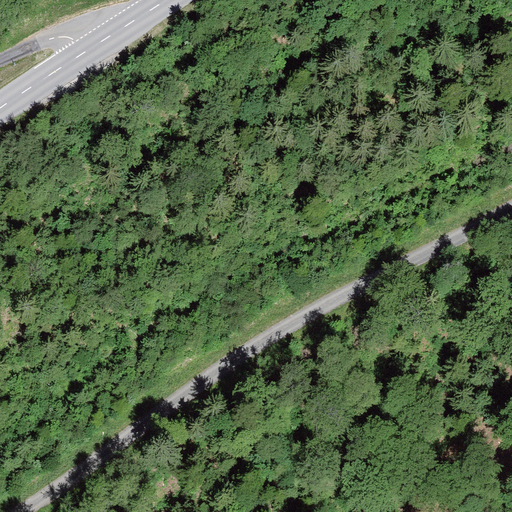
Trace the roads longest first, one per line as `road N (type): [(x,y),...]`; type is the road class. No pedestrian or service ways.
road 1 (unclassified): [(511,214),(291,325),(25,511)]
road 2 (secondary): [(168,0),(0,109)]
road 3 (track): [(125,27),(41,44),(0,62)]
